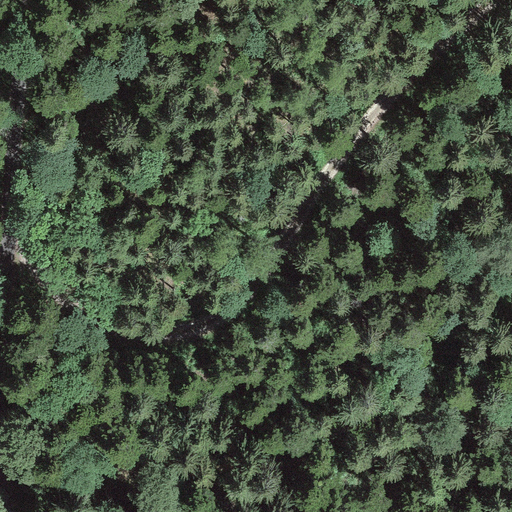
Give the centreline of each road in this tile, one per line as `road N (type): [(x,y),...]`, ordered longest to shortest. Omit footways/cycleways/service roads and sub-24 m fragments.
road 1 (track): [(9,264),(79,311),(138,337),(188,332),(237,303),(403,81),(498,0)]
road 2 (track): [(25,0),(0,367)]
